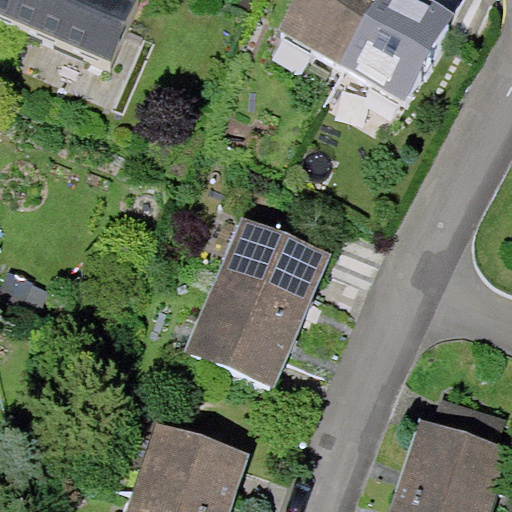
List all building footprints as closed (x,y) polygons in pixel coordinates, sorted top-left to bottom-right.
[(130,13),(100,0),(0,0),(0,31),(103,76),(130,13)] [(349,82),(398,0),(311,0),(284,45),(349,82)] [(464,34),(404,0),(398,0),(349,82),(412,118),(464,34)] [(326,274),(239,236),(180,371),(266,409),(326,274)] [(491,511),(506,468),(414,438),(389,511),(491,511)] [(225,511),(238,473),(148,443),(124,511),(225,511)]
